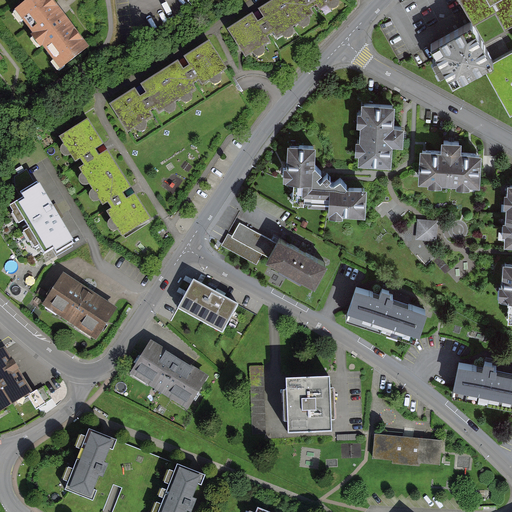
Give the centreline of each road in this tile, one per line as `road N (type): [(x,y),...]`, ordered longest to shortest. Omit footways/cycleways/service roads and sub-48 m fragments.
road 1 (residential): [(185,248),(412,382),(511,469)]
road 2 (residential): [(185,248),(284,103),(342,42)]
road 3 (residential): [(342,42),(511,141)]
road 4 (residential): [(85,372),(108,363),(185,248)]
